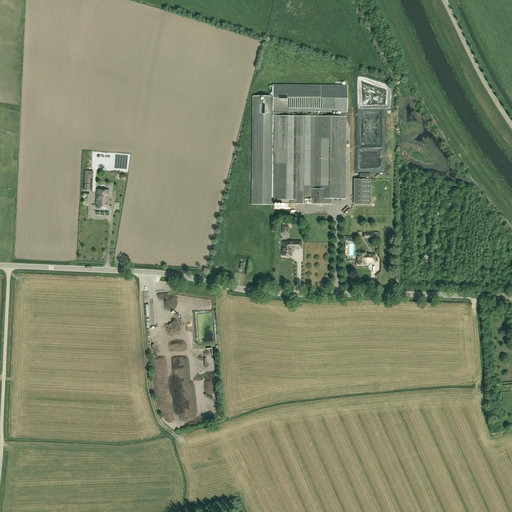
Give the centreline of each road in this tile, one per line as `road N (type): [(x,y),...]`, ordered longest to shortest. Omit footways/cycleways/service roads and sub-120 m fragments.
road 1 (tertiary): [(511,297),(262,293),(166,274),(0,265)]
road 2 (unclassified): [(511,125),(443,0)]
